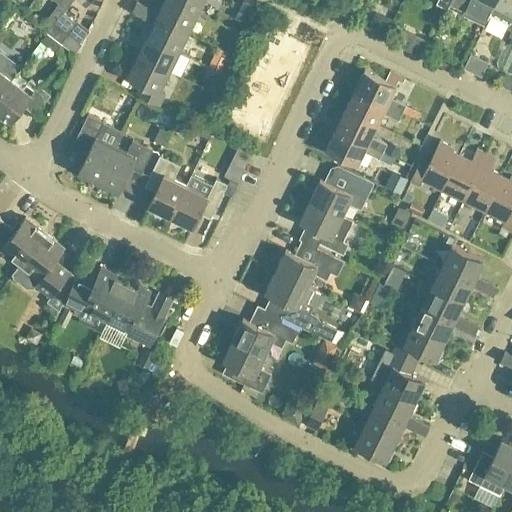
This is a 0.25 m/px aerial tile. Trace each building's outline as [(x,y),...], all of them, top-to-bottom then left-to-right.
[(62,0),(59,4),(59,3),(48,17),(69,33),(76,23),(63,13),(73,0),(78,0),(85,5),(89,0),(62,0)] [(164,0),(158,13),(156,17),(188,33),(198,14),(169,0),(164,0)] [(169,0),(198,14),(204,0),(169,0)] [(438,0),(436,4),(448,10),(450,5),(452,0),(438,0)] [(452,0),(450,5),(463,12),(462,14),(484,25),(487,20),(488,20),(490,15),(489,15),(496,0),(452,0)] [(507,29),(511,31),(511,0),(496,0),(489,15),(490,15),(509,25),(507,29)] [(137,2),(133,11),(143,16),(147,8),(137,2)] [(147,8),(143,16),(154,21),(146,37),(179,52),(188,33),(156,17),(158,13),(147,8)] [(61,43),(69,33),(48,17),(41,28),(61,43)] [(146,37),(137,56),(169,72),(179,52),(146,37)] [(0,94),(12,79),(21,66),(1,51),(0,52),(0,94)] [(137,56),(127,76),(142,83),(136,94),(160,105),(165,94),(160,91),(169,72),(137,56)] [(355,90),(402,113),(406,105),(390,98),(396,85),(365,70),(355,90)] [(213,78),(206,91),(216,96),(223,83),(221,82),(213,78)] [(24,88),(12,79),(0,94),(0,112),(11,121),(23,105),(35,115),(50,95),(30,79),(24,88)] [(345,109),(377,125),(383,113),(398,121),(402,113),(355,90),(345,109)] [(336,129),(383,152),(387,144),(371,136),(377,125),(345,109),(336,129)] [(79,171),(99,181),(116,147),(123,132),(88,114),(76,139),(91,147),(79,171)] [(336,129),(326,148),(358,164),(364,152),(379,159),(383,152),(336,129)] [(142,172),(153,151),(133,141),(127,152),(116,147),(99,181),(119,191),(131,167),(142,172)] [(422,181),(442,191),(460,155),(452,151),(454,148),(440,141),(425,171),(418,167),(411,182),(419,186),(422,181)] [(239,148),(233,160),(247,167),(253,155),(239,148)] [(472,161),(460,155),(442,191),(463,201),(486,154),(478,149),(472,161)] [(495,158),(486,154),(463,201),(485,212),(502,176),(490,170),(495,158)] [(147,182),(157,187),(158,187),(148,206),(171,217),(186,185),(174,179),(180,166),(160,156),(147,182)] [(191,174),(186,185),(171,217),(193,227),(202,209),(213,214),(227,184),(216,179),(213,185),(191,174)] [(509,179),(502,176),(485,212),(505,221),(502,227),(510,231),(511,227),(511,213),(510,213),(511,209),(511,176),(509,179)] [(310,200),(354,221),(342,215),(348,204),(361,210),(370,191),(349,180),(344,190),(320,179),(310,200)] [(128,196),(122,216),(142,223),(148,202),(128,196)] [(349,244),(343,241),(354,221),(310,200),(300,220),(323,232),(318,243),(343,255),(349,244)] [(12,275),(21,264),(45,232),(25,218),(16,230),(0,219),(0,218),(0,251),(2,249),(20,264),(12,275)] [(54,293),(64,301),(76,277),(61,265),(67,257),(60,252),(64,247),(45,232),(21,264),(12,275),(27,287),(32,287),(36,284),(52,296),(54,293)] [(474,281),(472,285),(483,290),(487,282),(476,277),(484,261),(452,245),(442,265),(474,281)] [(275,270),(307,286),(314,274),(327,280),(331,273),(337,276),(344,261),(317,248),(310,262),(285,250),(275,270)] [(432,285),(465,300),(472,285),(474,281),(442,265),(432,285)] [(108,321),(126,283),(115,278),(116,275),(102,267),(94,283),(78,274),(76,277),(64,301),(63,304),(81,312),(83,308),(108,321)] [(314,306),(307,303),(314,290),(307,286),(275,270),(265,291),(290,304),(283,318),(331,342),(337,330),(315,319),(317,316),(310,313),(314,306)] [(487,282),(483,290),(494,296),(498,287),(487,282)] [(138,289),(126,283),(108,321),(130,331),(127,335),(149,346),(164,317),(143,306),(150,291),(139,286),(138,289)] [(464,329),(468,321),(457,316),(465,300),(432,285),(423,304),(455,320),(453,324),(464,329)] [(413,323),(446,339),(453,324),(455,320),(423,304),(413,323)] [(282,349),(286,340),(292,343),(299,330),(274,318),(267,330),(243,318),(233,339),(265,355),(271,343),(282,349)] [(468,321),(464,329),(475,334),(479,326),(468,321)] [(393,352),(416,363),(421,352),(436,359),(446,339),(413,323),(404,343),(398,341),(393,352)] [(265,355),(233,339),(223,359),(247,372),(242,383),(262,393),(271,374),(259,368),(265,355)] [(383,385),(415,401),(425,381),(411,374),(416,363),(393,352),(387,363),(393,365),(383,385)] [(511,356),(504,352),(500,361),(511,366),(511,364),(511,356)] [(415,430),(419,421),(408,416),(415,401),(383,385),(374,404),(406,420),(404,424),(415,430)] [(317,401),(306,424),(317,430),(328,406),(317,401)] [(364,424),(396,440),(404,424),(406,420),(374,404),(364,424)] [(419,421),(415,430),(426,435),(429,427),(419,421)] [(354,444),(386,460),(396,440),(364,424),(354,444)] [(479,458),(468,480),(500,495),(506,484),(505,483),(511,469),(511,443),(502,439),(490,463),(479,458)]
